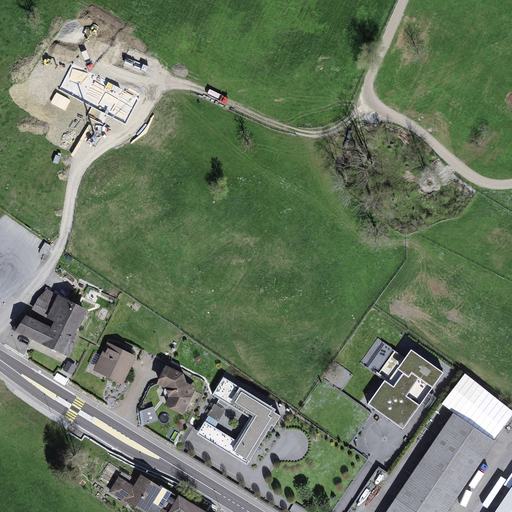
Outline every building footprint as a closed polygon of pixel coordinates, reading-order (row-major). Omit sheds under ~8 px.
[(57,96),(76,105),(92,74),(97,64),(79,55),(57,96)] [(102,111),(127,123),(140,98),(92,74),(76,105),(89,112),(92,105),(102,111)] [(89,112),(99,117),(102,111),(92,105),(89,112)] [(45,243),(40,252),(46,255),(51,247),(45,243)] [(58,297),(47,291),(39,301),(53,309),(58,297)] [(48,318),(56,322),(54,326),(73,335),(84,312),(67,303),(68,301),(59,296),(58,297),(53,309),(48,317),(48,318)] [(48,317),(53,309),(39,301),(34,309),(48,317)] [(72,344),(76,336),(73,335),(54,326),(52,330),(23,315),(13,329),(53,349),(52,351),(56,353),(57,351),(68,356),(74,344),(72,344)] [(112,378),(121,382),(134,358),(108,345),(103,357),(105,358),(100,370),(113,377),(112,378)] [(385,381),(368,405),(403,430),(444,373),(411,350),(405,358),(388,383),(385,381)] [(90,365),(100,370),(105,358),(103,357),(95,353),(90,365)] [(69,374),(73,366),(68,363),(64,371),(69,374)] [(186,387),(182,376),(167,369),(160,383),(167,387),(171,398),(167,405),(182,412),(193,390),(186,387)] [(223,437),(203,425),(197,435),(247,465),(272,425),(274,427),(281,416),(274,412),(276,410),(223,378),(213,395),(219,399),(218,402),(227,408),(229,405),(250,418),(236,441),(225,434),(223,437)] [(454,414),(495,442),(511,419),(511,414),(466,379),(445,406),(454,414)] [(208,416),(218,422),(225,411),(215,405),(208,416)] [(154,408),(142,411),(144,426),(158,420),(154,408)] [(484,458),(495,442),(454,414),(442,430),(484,458)] [(205,422),(203,425),(223,437),(225,434),(205,422)] [(442,430),(387,511),(447,511),(484,458),(442,430)] [(129,502),(145,511),(146,511),(152,501),(160,488),(142,477),(135,488),(119,478),(110,492),(122,499),(127,502),(127,501),(129,502)] [(201,511),(160,487),(160,488),(152,501),(160,506),(158,509),(162,511),(167,511),(168,511),(201,511)] [(511,511),(511,487),(495,511),(511,511)] [(146,511),(147,511),(168,511),(167,511),(162,511),(158,509),(160,506),(152,501),(146,511)]
